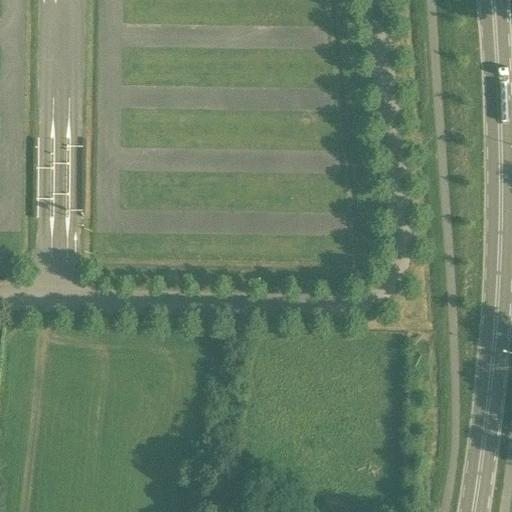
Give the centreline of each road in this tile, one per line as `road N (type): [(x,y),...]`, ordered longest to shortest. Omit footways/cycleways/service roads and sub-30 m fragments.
road 1 (unclassified): [(73,298),(333,304),(376,293),(401,250),(372,0)]
road 2 (primary): [(471,511),(496,286),(492,0)]
road 3 (unclassified): [(73,298),(75,146)]
road 4 (unclassified): [(58,175),(58,298)]
